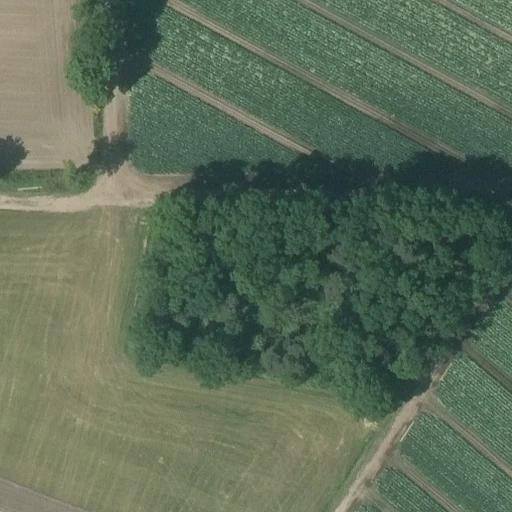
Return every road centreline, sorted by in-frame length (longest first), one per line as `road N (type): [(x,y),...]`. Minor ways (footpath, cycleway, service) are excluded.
road 1 (track): [(105,191),(502,207),(501,222),(328,511)]
road 2 (track): [(0,190),(105,191),(101,0)]
